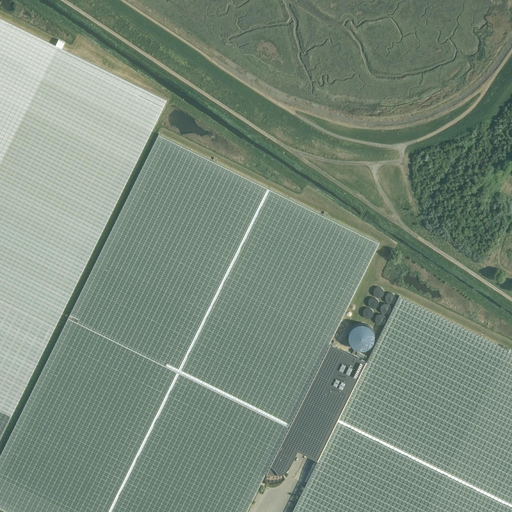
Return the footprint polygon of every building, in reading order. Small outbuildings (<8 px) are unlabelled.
[(0,17),(0,437),(167,100),(61,48),(55,45),(0,17)] [(58,39),(55,45),(61,48),(64,42),(58,39)] [(298,450),(318,460),(292,511),(511,511),(511,351),(399,296),(367,361),(365,360),(367,356),(354,350),(352,354),(331,342),(291,423),(290,422),(379,242),(159,134),(0,456),(0,507),(10,511),(246,511),(289,425),(290,426),(266,474),(267,474),(270,475),(273,475),(277,475),(281,474),(285,472),(288,469),(290,465),(298,450)] [(384,290),(382,288),(381,287),(379,287),(377,287),(375,288),(374,290),(374,292),(374,294),(375,296),(377,297),(379,297),(381,297),(382,296),(384,294),(384,292),(384,290)] [(395,296),(394,294),(392,293),(390,293),(388,293),(387,294),(386,296),(385,298),(386,300),(387,302),(388,303),(390,303),(392,303),(394,302),(395,300),(396,298),(395,296)] [(368,300),(368,302),(369,304),(370,306),(371,307),(373,308),(375,307),(377,306),(378,304),(379,302),(378,300),(377,299),(375,298),(373,297),(371,298),(370,299),(368,300)] [(390,306),(389,305),(387,303),(385,303),(383,303),(382,305),(380,306),(380,308),(380,310),(382,312),(383,313),(385,314),(387,313),(389,312),(390,310),(391,308),(390,306)] [(373,311),(372,309),(370,308),(368,308),(366,308),(364,309),(363,311),(363,313),(363,315),(364,317),(366,318),(368,318),(370,318),(372,317),(373,315),(373,313),(373,311)] [(376,317),(375,319),(376,321),(377,323),(378,324),(380,324),(382,324),(384,323),(385,321),(386,319),(385,317),(384,315),(382,314),(380,314),(378,314),(377,315),(376,317)] [(349,333),(349,336),(349,339),(350,342),(352,345),(354,347),(357,348),(360,349),(364,349),(367,348),(369,346),(372,344),(374,342),(375,339),(375,335),(374,332),(373,329),(371,327),(369,325),(366,324),(363,323),(360,323),(357,324),(354,325),(352,327),(350,330),(349,333)]
